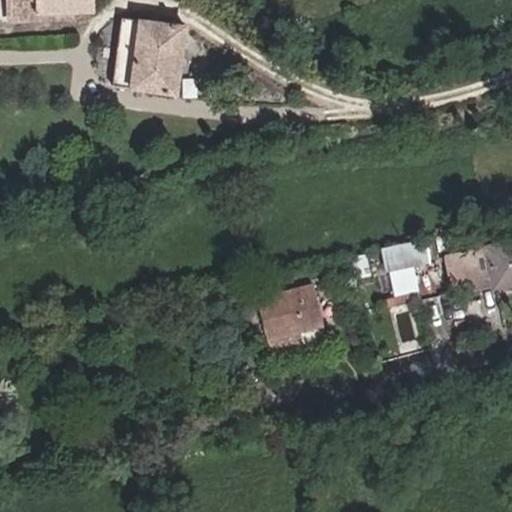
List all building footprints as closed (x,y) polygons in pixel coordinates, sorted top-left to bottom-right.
[(6,0),(7,15),(88,14),(88,0),(6,0)] [(111,87),(174,95),(181,27),(119,20),(111,87)] [(421,287),(416,265),(438,260),(432,234),(381,246),(393,294),(421,287)] [(511,241),(446,251),(452,287),(490,282),(491,284),(511,281),(511,241)] [(316,282),(257,293),(265,336),(302,328),(325,323),(316,282)] [(329,341),(325,323),(302,328),(306,347),(329,341)]
